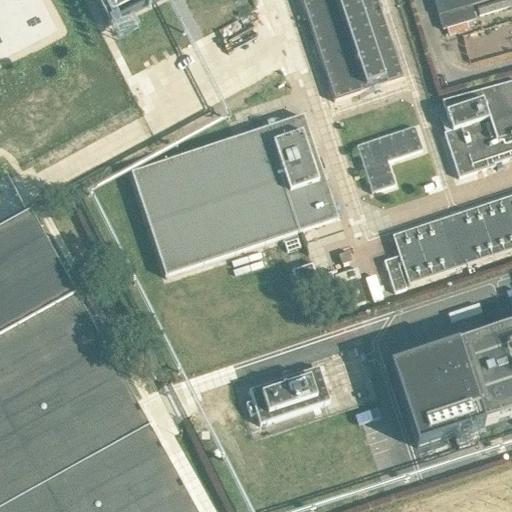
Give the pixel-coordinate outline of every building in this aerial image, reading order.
[(94,0),(108,26),(160,0),(94,0)] [(300,0),(334,103),(403,80),(376,0),(300,0)] [(433,0),(439,18),(473,7),(490,1),(489,0),(433,0)] [(511,0),(508,0),(507,0),(496,0),(498,4),(477,11),(480,20),(511,9),(511,0)] [(439,18),(443,31),(477,21),(473,7),(439,18)] [(444,136),(459,181),(495,169),(495,166),(511,160),(511,84),(442,103),(448,123),(449,122),(452,133),(444,136)] [(131,176),(166,281),(339,223),(304,118),(131,176)] [(357,150),(372,196),(395,188),(387,165),(422,153),(415,130),(357,150)] [(511,199),(392,239),(409,288),(511,253),(511,199)] [(194,511),(30,214),(0,230),(0,511),(194,511)] [(339,257),(342,266),(352,263),(349,253),(339,257)] [(293,274),(299,294),(319,288),(312,267),(293,274)] [(347,284),(354,307),(366,303),(358,281),(347,284)] [(511,329),(458,347),(393,368),(404,399),(407,409),(420,448),(484,427),(511,417),(511,329)] [(319,371),(249,393),(260,427),(330,404),(319,371)] [(511,511),(511,488),(430,511),(511,511)]
